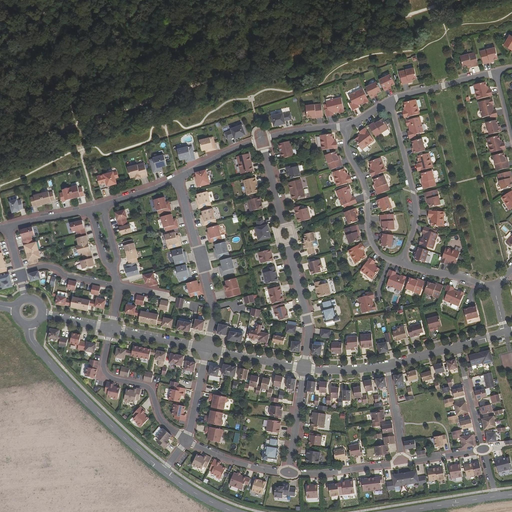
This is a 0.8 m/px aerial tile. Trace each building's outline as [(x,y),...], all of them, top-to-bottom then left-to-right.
[(511,36),(510,35),(503,46),(511,51),(511,36)] [(495,48),(480,52),(483,64),(494,62),(493,60),(498,59),(495,48)] [(468,68),(478,66),(475,53),(460,57),(463,68),(467,67),(468,68)] [(402,85),(412,83),(412,81),(417,80),(414,69),(399,73),(402,85)] [(390,87),(395,84),(390,75),(379,81),(384,92),(391,88),(390,87)] [(376,94),(381,92),(377,83),(365,88),(371,99),(377,96),(376,94)] [(477,100),(492,96),(490,90),(488,90),(487,87),(486,87),(485,83),(473,86),(477,100)] [(364,105),(369,102),(362,89),(348,96),(352,103),(349,104),(352,111),(359,108),(357,105),(359,104),(359,105),(363,103),(364,105)] [(339,113),(344,112),(341,98),(326,102),(327,110),(325,110),(326,117),(333,116),(332,113),(334,112),(334,113),(338,112),(339,113)] [(491,119),(497,117),(496,110),(493,111),(492,109),(493,109),(492,105),(494,104),(492,99),(478,103),(482,118),(490,116),(491,119)] [(404,118),(419,114),(416,100),(404,103),(405,108),(404,108),(405,111),(403,112),(404,118)] [(312,119),(322,118),(321,105),(305,107),(307,118),(311,117),(312,119)] [(291,120),(289,113),(283,115),(282,113),(271,116),(273,127),(285,124),(284,121),(291,120)] [(409,139),(416,137),(416,135),(423,133),(419,117),(406,121),(407,126),(408,126),(409,130),(410,130),(411,132),(408,132),(409,139)] [(375,137),(388,129),(382,119),(378,122),(377,120),(368,126),(375,137)] [(489,135),(501,132),(500,125),(498,125),(496,120),(486,123),(489,135)] [(236,139),(246,135),(242,125),(232,129),(233,130),(226,132),(228,138),(235,136),(236,139)] [(362,150),(374,141),(364,129),(359,133),(361,135),(358,137),(354,140),(362,150)] [(321,151),(337,149),(336,142),(334,143),(333,139),(332,139),(332,135),(320,136),(321,151)] [(491,153),(506,149),(504,143),(502,144),(501,140),(500,141),(499,136),(487,139),(491,153)] [(213,137),(199,142),(202,151),(206,150),(209,149),(209,151),(216,149),(213,137)] [(413,154),(425,151),(422,139),(412,141),(413,147),(411,147),(413,154)] [(294,155),(291,141),(279,144),(282,158),(294,155)] [(195,160),(192,147),(178,151),(180,160),(186,159),(187,158),(188,161),(195,160)] [(330,170),(342,166),(339,156),(337,157),(336,152),(325,156),(330,170)] [(418,172),(433,168),(429,153),(417,156),(418,161),(419,164),(416,165),(418,172)] [(496,171),(509,168),(507,157),(505,158),(504,153),(493,156),(496,171)] [(249,154),(237,157),(241,174),(253,171),(249,154)] [(167,165),(164,155),(157,157),(157,158),(150,160),(154,172),(161,170),(160,167),(162,167),(167,165)] [(381,158),(369,162),(371,167),(370,167),(371,170),(369,171),(371,177),(386,172),(381,158)] [(148,176),(144,163),(128,168),(131,178),(135,177),(139,176),(140,178),(148,176)] [(290,175),(291,179),(301,176),(299,166),(294,167),(293,165),(287,167),(288,172),(289,175),(290,175)] [(337,187),(352,182),(350,176),(347,177),(346,174),(345,174),(344,169),(332,173),(337,187)] [(210,184),(206,170),(196,173),(197,177),(198,179),(196,180),(198,187),(210,184)] [(423,189),(436,186),(432,171),(421,174),(422,178),(421,179),(423,189)] [(114,172),(97,177),(101,190),(109,187),(109,186),(117,184),(115,178),(114,173),(114,172)] [(497,175),(501,190),(511,187),(511,185),(511,183),(511,182),(511,178),(510,172),(497,175)] [(377,195),(390,191),(384,176),(373,180),(375,184),(373,185),(377,195)] [(259,192),(255,178),(244,181),(247,195),(259,192)] [(305,197),(301,180),(288,183),(293,200),(305,197)] [(78,186),(70,188),(73,199),(84,196),(81,186),(78,187),(78,186)] [(350,206),(357,203),(354,197),(351,198),(351,196),(350,192),(351,191),(349,186),(336,191),(342,206),(349,203),(350,206)] [(73,199),(70,188),(63,190),(63,192),(60,193),(62,202),(73,199)] [(430,208),(441,205),(437,190),(424,193),(427,204),(429,203),(430,208)] [(509,210),(511,208),(511,190),(501,198),(509,210)] [(48,192),(41,194),(44,204),(51,202),(51,201),(55,200),(53,192),(49,193),(48,192)] [(198,198),(199,201),(197,201),(199,209),(211,205),(208,192),(197,194),(198,198)] [(34,197),(30,198),(33,206),(36,205),(37,206),(44,204),(41,194),(34,195),(34,197)] [(165,197),(154,200),(157,211),(158,211),(159,214),(171,211),(170,204),(166,204),(166,202),(165,197)] [(263,208),(260,197),(248,200),(250,211),(263,208)] [(392,209),(388,197),(376,201),(379,208),(380,207),(382,212),(392,209)] [(17,200),(10,202),(13,213),(20,211),(20,210),(24,208),(21,200),(18,201),(17,200)] [(295,208),(298,222),(311,219),(308,208),(302,209),(301,206),(295,208)] [(216,222),(212,209),(202,211),(203,215),(204,218),(202,218),(204,226),(216,222)] [(348,225),(358,221),(356,216),(358,216),(356,209),(344,213),(348,225)] [(119,224),(127,222),(126,218),(127,218),(125,210),(116,213),(119,224)] [(431,226),(444,227),(445,212),(429,211),(429,218),(431,218),(431,221),(432,221),(431,226)] [(173,220),(172,214),(161,217),(164,228),(165,228),(166,231),(179,228),(177,221),(174,221),(173,220)] [(395,230),(393,214),(380,215),(381,226),(383,226),(384,231),(395,230)] [(255,229),(258,240),(270,237),(267,225),(265,226),(263,219),(256,221),(258,228),(255,229)] [(77,234),(86,232),(83,220),(71,224),(73,231),(76,230),(77,234)] [(127,222),(119,224),(122,235),(132,232),(130,225),(128,225),(127,222)] [(360,236),(357,225),(345,229),(349,244),(360,241),(359,236),(360,236)] [(218,226),(208,228),(209,232),(210,235),(208,235),(210,242),(222,239),(218,226)] [(32,227),(20,230),(24,242),(32,239),(31,236),(35,235),(32,227)] [(420,245),(433,250),(438,235),(431,232),(431,230),(425,227),(423,234),(425,235),(425,237),(424,236),(423,240),(421,240),(420,245)] [(79,246),(88,243),(86,232),(77,234),(78,238),(77,238),(79,246)] [(175,232),(166,235),(169,249),(181,245),(179,238),(177,239),(176,236),(175,232)] [(307,248),(309,255),(315,253),(314,246),(318,245),(317,240),(316,240),(314,232),(304,234),(305,239),(305,243),(303,243),(305,249),(307,248)] [(381,246),(391,248),(393,236),(381,234),(380,241),(382,241),(381,246)] [(32,239),(24,242),(27,253),(39,250),(37,242),(33,243),(32,239)] [(126,253),(136,250),(134,243),(133,243),(132,240),(123,242),(126,253)] [(229,255),(225,242),(215,245),(216,248),(217,251),(215,252),(217,259),(229,255)] [(83,257),(91,255),(88,243),(79,246),(77,246),(79,254),(82,253),(83,257)] [(348,251),(355,264),(366,258),(364,254),(364,253),(363,251),(365,249),(362,243),(348,251)] [(415,260),(425,263),(429,251),(417,247),(415,254),(417,255),(415,260)] [(446,248),(441,263),(447,265),(448,262),(451,263),(456,264),(460,252),(446,248)] [(183,252),(182,249),(172,251),(175,265),(188,262),(186,255),(184,255),(183,252)] [(273,261),(271,249),(258,253),(261,264),(273,261)] [(39,250),(27,253),(30,265),(38,262),(37,259),(41,258),(39,250)] [(130,264),(136,263),(138,262),(137,258),(138,258),(136,250),(126,253),(130,264)] [(91,255),(83,257),(84,260),(81,261),(83,269),(94,266),(91,255)] [(234,268),(231,258),(221,260),(222,266),(223,268),(220,269),(222,276),(234,272),(233,269),(234,268)] [(360,271),(372,280),(379,270),(376,267),(373,265),(375,263),(370,258),(360,271)] [(321,259),(310,262),(311,269),(310,269),(312,275),(322,272),(321,268),(323,267),(321,259)] [(137,267),(136,263),(130,264),(127,265),(128,269),(126,269),(128,277),(140,274),(138,266),(137,267)] [(187,265),(176,268),(180,281),(192,278),(190,271),(188,271),(187,269),(187,265)] [(279,281),(275,266),(268,268),(269,271),(263,273),(266,284),(279,281)] [(387,285),(402,291),(406,277),(401,276),(401,277),(397,275),(396,276),(395,276),(396,273),(390,270),(387,277),(389,278),(387,285)] [(38,271),(29,274),(31,282),(41,279),(38,271)] [(154,273),(144,276),(146,283),(149,283),(150,286),(158,284),(157,280),(156,281),(154,273)] [(13,287),(10,274),(0,276),(0,287),(2,287),(3,290),(13,287)] [(236,278),(226,281),(227,285),(228,289),(226,290),(228,298),(241,294),(236,278)] [(405,291),(419,296),(424,284),(414,280),(413,282),(409,280),(405,291)] [(198,284),(197,281),(187,283),(191,297),(203,294),(201,287),(199,287),(198,284)] [(319,297),(331,294),(328,283),(322,284),(321,281),(315,283),(319,297)] [(424,293),(439,299),(443,286),(433,283),(432,284),(428,282),(424,293)] [(280,286),(269,289),(272,304),(284,301),(280,286)] [(444,302),(458,308),(464,295),(459,293),(458,294),(454,293),(452,293),(453,290),(447,287),(444,294),(447,295),(444,302)] [(362,313),(376,310),(375,304),(373,305),(372,301),(371,301),(371,299),(374,298),(372,292),(365,294),(366,296),(358,298),(362,313)] [(254,299),(253,295),(244,297),(246,304),(255,302),(254,299)] [(66,300),(67,298),(58,296),(56,304),(65,306),(65,305),(66,300)] [(80,309),(82,299),(73,297),(72,301),(71,306),(71,307),(80,309)] [(106,300),(97,298),(96,302),(95,307),(104,309),(106,300)] [(89,306),(90,301),(82,299),(80,309),(88,311),(89,306)] [(333,307),(331,300),(322,302),(324,309),(322,310),(325,322),(334,320),(335,322),(339,321),(338,316),(337,316),(335,307),(333,307)] [(136,306),(127,305),(125,313),(134,315),(136,310),(136,306)] [(467,320),(479,317),(476,305),(469,307),(469,308),(464,310),(467,320)] [(285,306),(274,309),(276,317),(278,316),(279,321),(289,318),(288,313),(287,313),(285,306)] [(148,323),(150,313),(141,311),(140,316),(139,322),(148,323)] [(159,315),(150,313),(148,323),(157,325),(157,324),(158,318),(159,315)] [(431,331),(438,329),(437,328),(442,326),(440,316),(428,320),(431,331)] [(173,320),(164,318),(164,319),(163,325),(162,327),(171,328),(173,320)] [(177,329),(184,331),(186,321),(179,320),(177,329)] [(186,321),(184,331),(190,332),(191,328),(192,322),(186,321)] [(192,322),(191,328),(203,330),(204,323),(192,321),(192,322)] [(408,328),(410,337),(420,335),(420,333),(424,332),(421,323),(411,326),(411,328),(408,328)] [(219,325),(218,333),(230,336),(231,329),(231,327),(219,325)] [(295,334),(296,326),(287,325),(287,329),(286,332),(295,334)] [(408,337),(405,326),(397,328),(398,330),(393,331),(396,341),(401,340),(401,339),(408,337)] [(51,329),(49,338),(58,340),(59,335),(60,331),(51,329)] [(229,340),(235,341),(237,330),(231,329),(230,336),(229,340)] [(388,329),(384,330),(387,342),(378,344),(380,353),(389,351),(387,342),(390,342),(388,329)] [(237,330),(235,341),(242,343),(244,332),(237,330)] [(259,339),(261,332),(252,330),(250,337),(259,339)] [(330,334),(331,331),(322,330),(321,337),(330,338),(330,334)] [(261,332),(259,339),(259,341),(268,343),(269,334),(261,332)] [(81,335),(72,333),(70,343),(79,345),(78,350),(85,351),(87,343),(80,341),(81,335)] [(373,347),(372,334),(361,335),(362,348),(373,347)] [(273,342),(283,345),(285,338),(274,335),(273,342)] [(357,336),(347,337),(348,342),(346,342),(346,349),(352,349),(355,348),(355,347),(358,347),(357,336)] [(61,337),(60,340),(59,346),(66,347),(68,339),(61,337)] [(96,344),(87,342),(87,343),(85,351),(94,353),(96,344)] [(291,350),(300,352),(301,343),(292,342),(291,350)] [(342,354),(342,343),(332,343),(332,352),(336,352),(336,354),(342,354)] [(312,353),(321,355),(322,345),(314,344),(312,353)] [(140,358),(142,348),(134,346),(133,351),(132,356),(140,358)] [(125,355),(126,350),(117,348),(116,357),(125,359),(125,355)] [(151,350),(142,348),(140,358),(149,360),(150,354),(151,350)] [(490,350),(485,352),(488,363),(493,362),(490,350)] [(164,362),(166,353),(157,351),(156,356),(156,360),(164,362)] [(488,363),(485,352),(480,353),(482,363),(483,364),(488,363)] [(178,355),(171,354),(170,363),(182,366),(182,369),(194,372),(196,363),(184,361),(184,356),(178,355)] [(456,359),(447,362),(449,370),(458,368),(456,359)] [(445,371),(443,363),(434,365),(436,374),(445,371)] [(98,365),(90,364),(89,368),(87,368),(85,376),(95,378),(98,365)] [(235,377),(237,367),(231,366),(224,365),(223,369),(211,366),(209,375),(222,378),(222,374),(235,377)] [(249,370),(241,368),(239,379),(246,380),(249,370)] [(416,370),(407,373),(409,381),(418,378),(416,370)] [(431,371),(421,374),(423,381),(433,378),(431,371)] [(403,374),(394,376),(395,384),(404,383),(403,374)] [(276,375),(274,386),(281,387),(284,377),(283,377),(276,375)] [(250,385),(250,386),(257,387),(255,394),(260,395),(261,388),(261,387),(257,386),(259,377),(252,376),(250,385)] [(482,376),(472,379),(474,385),(484,381),(482,376)] [(271,397),(273,390),(269,389),(271,380),(263,378),(261,387),(261,388),(268,390),(267,396),(271,397)] [(295,390),(296,379),(289,378),(287,389),(295,390)] [(385,378),(376,379),(378,388),(387,386),(385,378)] [(372,380),(364,381),(366,391),(374,390),(372,380)] [(315,392),(316,382),(309,381),(307,391),(315,392)] [(115,384),(107,382),(105,393),(108,394),(108,397),(118,399),(121,388),(114,387),(115,384)] [(184,396),(186,389),(178,387),(175,386),(174,390),(171,389),(169,400),(180,402),(181,395),(184,396)] [(339,388),(332,387),(331,397),(327,397),(327,404),(331,405),(331,398),(339,398),(339,388)] [(355,397),(363,396),(361,387),(353,388),(355,397)] [(463,387),(453,390),(455,397),(465,395),(463,387)] [(133,391),(127,390),(124,400),(135,403),(136,400),(139,400),(142,389),(134,388),(133,391)] [(485,389),(475,392),(477,399),(487,396),(485,389)] [(350,390),(343,390),(343,398),(339,398),(339,406),(342,406),(343,401),(350,401),(350,390)] [(218,395),(210,394),(209,400),(213,401),(212,408),(225,410),(228,397),(225,397),(218,395)] [(489,397),(479,400),(481,406),(491,403),(489,397)] [(185,406),(174,404),(172,415),(175,416),(174,419),(185,421),(187,414),(183,413),(185,406)] [(491,404),(481,407),(483,415),(493,412),(491,404)] [(282,407),(271,405),(269,415),(275,416),(275,417),(281,418),(282,413),(282,407)] [(146,412),(140,406),(133,415),(137,418),(135,420),(143,426),(149,419),(144,414),(146,412)] [(224,413),(211,410),(210,417),(206,416),(204,423),(222,426),(224,413)] [(372,414),(373,423),(379,422),(385,421),(384,416),(385,416),(384,410),(377,411),(378,413),(372,414)] [(313,412),(311,430),(317,431),(318,427),(324,428),(326,414),(313,412)] [(471,419),(461,422),(463,429),(473,427),(471,419)] [(279,433),(281,421),(268,420),(266,431),(279,433)] [(393,424),(382,426),(383,433),(394,432),(393,424)] [(224,430),(206,426),(205,433),(209,434),(208,440),(221,443),(224,430)] [(171,435),(163,428),(156,437),(158,439),(156,441),(164,448),(169,443),(167,441),(171,435)] [(309,444),(321,446),(322,437),(316,436),(317,434),(310,433),(309,439),(310,439),(309,444)] [(462,433),(453,436),(454,439),(461,437),(462,442),(473,441),(473,435),(463,437),(462,433)] [(497,442),(496,433),(487,434),(488,443),(497,442)] [(446,435),(434,437),(436,447),(444,446),(444,443),(447,443),(446,435)] [(384,438),(385,445),(388,445),(396,443),(394,436),(384,438)] [(278,440),(270,439),(269,446),(266,445),(265,454),(263,454),(263,459),(268,460),(268,458),(277,460),(279,447),(277,447),(278,440)] [(416,448),(415,440),(404,442),(405,450),(416,448)] [(360,449),(359,444),(349,446),(351,456),(354,455),(355,457),(363,455),(362,448),(360,449)] [(385,445),(376,446),(377,456),(389,454),(388,448),(389,448),(388,445),(385,445)] [(344,449),(334,451),(336,460),(339,460),(339,461),(348,459),(347,452),(345,453),(344,449)] [(317,464),(319,452),(308,450),(306,462),(317,464)] [(197,455),(192,464),(202,469),(204,466),(207,468),(211,458),(205,455),(203,458),(197,455)] [(511,466),(510,457),(495,460),(498,472),(511,468),(511,466)] [(220,465),(221,462),(214,459),(210,469),(213,471),(211,473),(221,478),(226,468),(220,465)] [(479,462),(472,464),(475,475),(475,476),(482,474),(479,462)] [(461,464),(449,466),(451,478),(463,477),(461,464)] [(475,475),(472,464),(464,466),(467,477),(475,475)] [(443,467),(436,468),(438,479),(438,481),(445,480),(443,467)] [(438,479),(436,468),(428,470),(430,481),(438,479)] [(426,484),(425,476),(418,477),(417,471),(393,475),(394,481),(387,483),(388,490),(395,489),(395,487),(419,482),(419,485),(426,484)] [(245,484),(248,485),(251,479),(234,473),(229,485),(242,490),(245,484)] [(377,478),(371,479),(373,490),(382,489),(382,483),(383,483),(382,476),(377,477),(377,478)] [(256,479),(252,492),(263,495),(267,482),(256,479)] [(373,490),(371,479),(366,480),(366,479),(360,480),(361,486),(363,486),(364,492),(373,490)] [(355,493),(353,480),(342,482),(344,495),(355,493)] [(339,496),(338,484),(333,484),(332,484),(327,484),(328,491),(329,491),(330,497),(339,496)] [(275,487),(274,497),(283,498),(283,495),(295,496),(296,488),(290,488),(290,485),(284,485),(284,487),(280,487),(280,488),(275,487)] [(318,485),(306,485),(307,498),(319,498),(318,485)]
